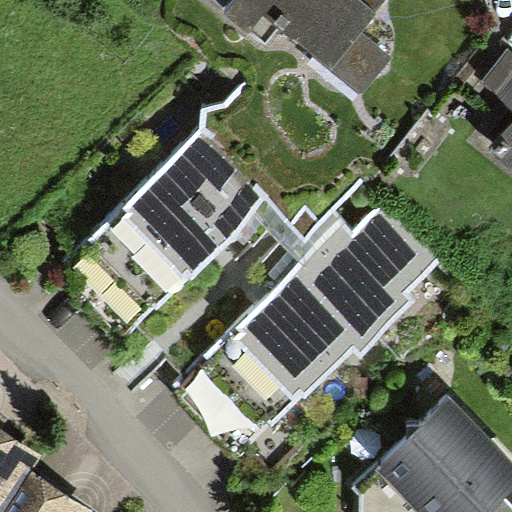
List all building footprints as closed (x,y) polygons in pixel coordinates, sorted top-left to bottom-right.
[(252,10),(352,89),(379,55),(349,31),(373,0),(208,0),(240,25),(252,10)] [(511,152),(511,46),(509,43),(487,70),(511,90),(511,128),(500,142),(511,152)] [(142,296),(252,190),(189,126),(80,232),(142,296)] [(357,197),(218,333),(285,401),(424,266),(357,197)] [(429,396),(358,466),(402,511),(471,511),(508,476),(429,396)] [(0,494),(28,456),(0,436),(0,494)] [(76,511),(17,471),(0,495),(0,511),(76,511)]
